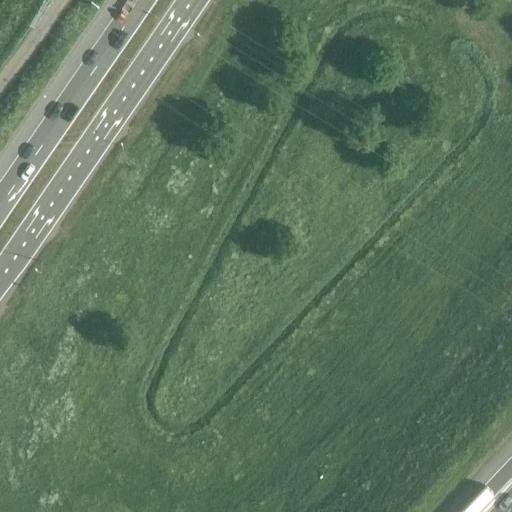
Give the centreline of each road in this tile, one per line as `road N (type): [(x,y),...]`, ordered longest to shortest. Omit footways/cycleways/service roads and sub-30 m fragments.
road 1 (motorway): [(0,266),(182,0)]
road 2 (motorway): [(142,0),(0,207)]
